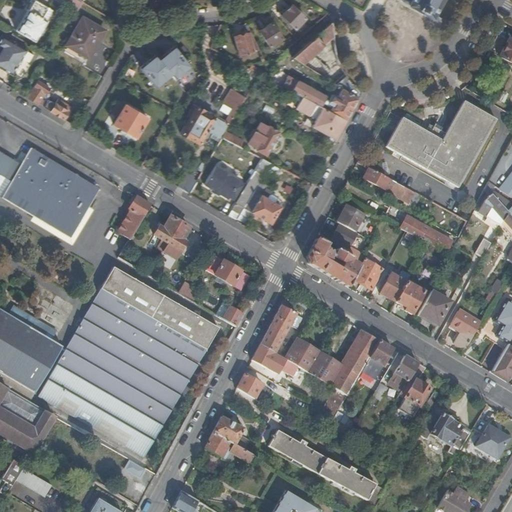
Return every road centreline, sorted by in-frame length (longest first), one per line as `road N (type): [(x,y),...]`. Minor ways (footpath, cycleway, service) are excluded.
road 1 (residential): [(155,511),(283,268)]
road 2 (residential): [(283,268),(511,404)]
road 3 (residential): [(73,142),(283,268)]
road 4 (residential): [(283,268),(386,82)]
road 5 (residential): [(130,43),(171,25),(241,15),(266,0)]
road 6 (residential): [(386,82),(448,57),(483,0)]
